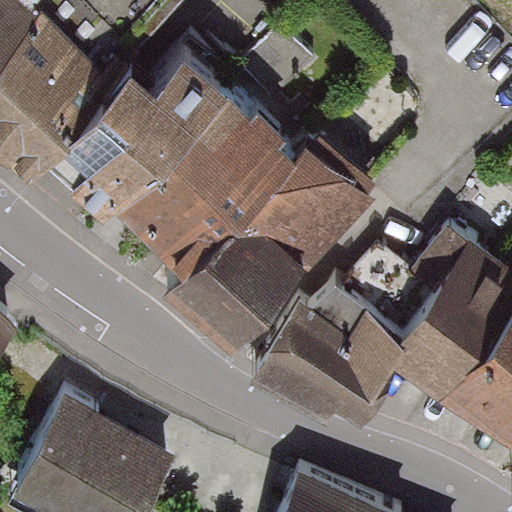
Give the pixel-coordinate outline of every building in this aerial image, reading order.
[(49,0),(33,0),(0,38),(0,125),(32,153),(47,137),(114,57),(49,0)] [(0,0),(0,38),(33,0),(0,0)] [(49,0),(114,57),(134,34),(164,0),(49,0)] [(279,18),(231,70),(253,91),(260,83),(272,94),(314,49),(279,18)] [(114,57),(47,137),(109,194),(116,186),(231,70),(183,29),(160,57),(134,34),(114,57)] [(253,91),(231,70),(116,186),(182,247),(298,131),(282,117),(288,111),(272,94),(260,83),(253,91)] [(315,242),(377,178),(373,175),(379,167),(322,116),(314,124),(309,120),(298,131),(182,247),(164,266),(229,324),(307,241),(315,242)] [(436,269),(405,313),(389,341),(399,345),(441,374),(511,288),(511,253),(450,212),(417,256),(436,269)] [(436,269),(417,256),(377,227),(346,272),(405,313),(436,269)] [(302,286),(254,366),(361,407),(399,345),(389,341),(405,313),(346,272),(336,268),(313,293),(302,286)] [(511,288),(441,374),(509,419),(511,416),(511,288)] [(0,341),(18,321),(0,305),(0,341)] [(50,511),(139,511),(168,451),(65,388),(7,488),(50,511)] [(409,498),(302,455),(278,511),(410,511),(405,510),(409,498)]
